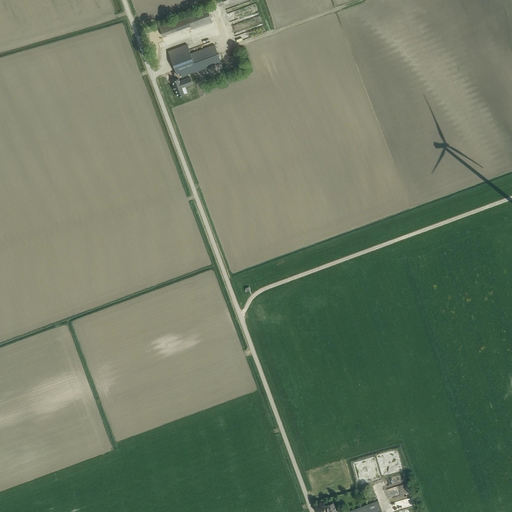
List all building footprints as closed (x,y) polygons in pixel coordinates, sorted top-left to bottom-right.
[(162,36),(211,18),(207,9),(159,27),(162,36)] [(239,39),(268,30),(266,25),(237,34),(239,39)] [(215,31),(197,37),(199,44),(219,37),(218,34),(216,34),(215,31)] [(168,51),(177,74),(180,73),(181,77),(221,62),(214,44),(190,53),(187,44),(168,51)] [(179,83),(172,86),(174,90),(173,90),(174,94),(175,94),(178,101),(184,99),(182,93),(193,89),(190,82),(180,86),(179,84),(179,83)] [(279,267),(279,266),(278,263),(275,264),(276,268),(255,275),(259,286),(288,275),(284,265),(279,267)] [(399,485),(401,493),(412,490),(410,484),(404,486),(403,484),(399,485)] [(381,511),(378,500),(346,511),(339,511),(338,509),(336,510),(333,502),(326,505),(328,511),(381,511)]
